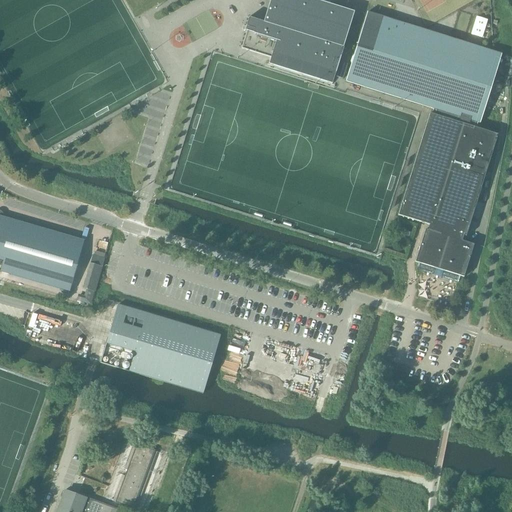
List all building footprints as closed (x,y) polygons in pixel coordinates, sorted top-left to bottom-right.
[(269,0),(263,22),(248,18),(245,27),(243,26),(241,30),(246,32),(241,49),(270,58),(269,62),(267,61),(265,67),(334,88),(335,82),(333,81),(354,13),(320,2),(320,0),(269,0)] [(418,263),(416,269),(435,275),(458,282),(460,276),(463,277),(473,245),(461,241),(463,236),(465,237),(497,135),(476,128),(477,123),(479,123),(501,55),(367,13),(345,81),(433,109),(432,114),(429,114),(398,215),(422,223),(429,225),(427,230),(425,230),(415,262),(418,263)] [(476,16),(472,34),(484,36),(488,18),(476,16)] [(0,212),(0,271),(69,292),(84,241),(2,217),(2,215),(1,214),(0,212)] [(83,289),(87,290),(83,302),(91,304),(92,298),(94,292),(102,267),(90,263),(83,289)] [(105,345),(100,363),(167,383),(203,394),(208,376),(220,336),(120,306),(118,305),(117,308),(109,335),(105,345)] [(31,334),(73,348),(79,330),(37,316),(31,334)] [(270,341),(263,364),(314,380),(321,357),(270,341)] [(138,445),(117,503),(131,508),(152,450),(138,445)] [(81,511),(83,508),(86,498),(74,493),(74,494),(64,490),(56,511),(81,511)] [(88,509),(83,508),(81,511),(113,511),(115,509),(92,500),(88,509)]
